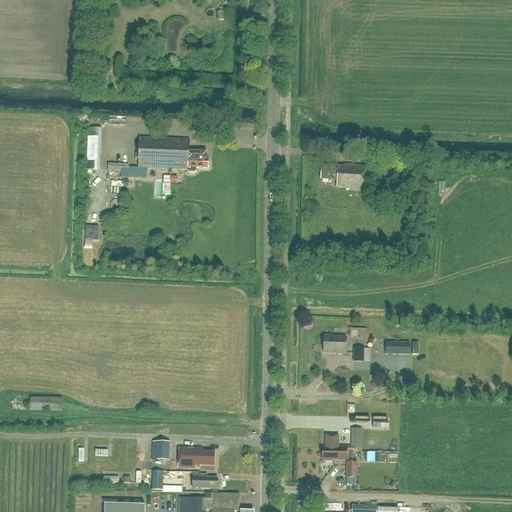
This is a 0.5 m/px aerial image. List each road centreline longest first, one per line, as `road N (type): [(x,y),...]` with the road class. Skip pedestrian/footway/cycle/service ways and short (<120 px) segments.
road 1 (tertiary): [(267,439),(274,0)]
road 2 (track): [(157,437),(0,435)]
